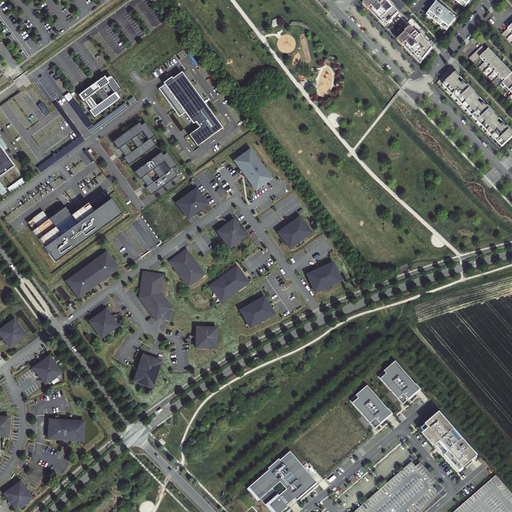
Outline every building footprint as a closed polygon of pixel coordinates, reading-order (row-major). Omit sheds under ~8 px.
[(383,0),(368,0),(363,5),(368,11),(384,28),(388,25),(389,23),(390,24),(393,21),(392,20),(399,14),(386,1),(385,1),(383,0)] [(450,13),(437,2),(436,3),(427,15),(446,30),(455,19),(449,14),(450,13)] [(388,25),(384,28),(397,41),(399,39),(406,33),(405,32),(409,29),(410,30),(411,28),(420,38),(421,37),(423,39),(426,36),(435,45),(436,44),(412,19),(408,23),(399,14),(392,20),(393,21),(390,24),(389,23),(388,25)] [(399,39),(397,41),(403,47),(420,65),(435,45),(426,36),(423,39),(421,37),(420,38),(411,28),(410,30),(409,29),(405,32),(406,33),(399,39)] [(482,46),(469,59),(473,63),(479,57),(482,55),(486,51),(482,46)] [(482,55),(479,57),(484,62),(491,55),(493,54),(488,49),(486,51),(482,55)] [(498,59),(493,54),(491,55),(484,62),(489,67),(496,60),(498,59)] [(502,63),(498,59),(489,67),(494,72),(501,65),(502,63)] [(506,67),(502,63),(494,72),(498,77),(505,70),(507,68),(506,67)] [(450,66),(437,83),(441,87),(500,149),(511,137),(511,131),(503,122),(484,102),(464,81),(450,66)] [(505,70),(498,77),(503,82),(511,74),(511,73),(507,68),(505,70)] [(222,128),(180,71),(172,78),(170,75),(162,82),(163,84),(158,87),(178,116),(184,112),(192,123),(195,122),(199,126),(188,134),(196,146),(222,128)] [(503,82),(500,85),(503,88),(505,86),(507,89),(511,84),(511,73),(511,74),(503,82)] [(94,118),(121,99),(116,92),(120,89),(110,75),(106,78),(104,75),(79,94),(90,109),(89,111),(94,118)] [(128,165),(155,146),(150,139),(154,136),(144,123),(140,125),(138,123),(113,141),(125,157),(123,158),(128,165)] [(0,176),(13,167),(0,149),(0,176)] [(271,179),(250,150),(234,161),(255,190),(271,179)] [(160,153),(135,171),(147,187),(145,188),(150,195),(177,176),(172,169),(176,166),(166,153),(162,156),(160,153)] [(206,205),(194,190),(176,203),(188,219),(196,212),(202,208),(206,205)] [(25,224),(53,263),(118,216),(107,201),(91,213),(85,205),(69,216),(63,209),(46,220),(40,212),(25,224)] [(311,234),(300,218),(291,225),(287,228),(279,234),(290,249),(311,234)] [(245,236),(233,220),(222,228),(217,231),(229,248),(245,236)] [(203,274),(186,250),(170,261),(188,286),(203,274)] [(70,279),(66,281),(78,297),(94,286),(92,283),(100,278),(101,280),(118,269),(110,258),(106,252),(90,264),(92,267),(85,272),(83,269),(70,279)] [(339,280),(332,263),(306,274),(314,292),(339,280)] [(247,282),(236,267),(210,286),(221,301),(247,282)] [(163,275),(144,272),(139,297),(156,320),(162,316),(165,320),(169,322),(173,311),(160,293),(163,275)] [(66,281),(70,279),(69,277),(64,281),(77,299),(78,298),(66,281)] [(277,310),(268,293),(239,308),(248,325),(277,310)] [(107,309),(106,308),(90,320),(102,336),(105,334),(109,331),(118,324),(116,321),(114,318),(111,314),(107,309)] [(25,336),(14,320),(10,323),(0,329),(0,335),(5,343),(9,348),(25,336)] [(215,328),(195,327),(195,333),(195,342),(194,347),(214,348),(215,328)] [(160,362),(142,355),(132,380),(137,383),(150,388),(160,362)] [(49,356),(33,368),(44,384),(50,380),(53,385),(59,381),(55,376),(61,372),(49,356)] [(419,388),(395,362),(378,377),(403,405),(414,395),(419,388)] [(391,413),(368,386),(351,401),(375,429),(387,419),(391,413)] [(478,457),(438,413),(420,429),(435,446),(436,446),(440,451),(445,456),(444,456),(459,473),(474,460),(478,457)] [(0,436),(8,437),(9,417),(0,416),(0,436)] [(83,422),(48,420),(47,439),(82,441),(83,441),(85,422),(83,422)] [(280,511),(316,481),(289,451),(248,487),(252,492),(245,498),(256,511),(280,511)] [(416,467),(412,462),(354,511),(425,511),(447,493),(421,463),(416,467)] [(511,511),(511,494),(497,477),(456,511),(511,511)] [(20,482),(4,494),(16,510),(32,498),(20,482)]
